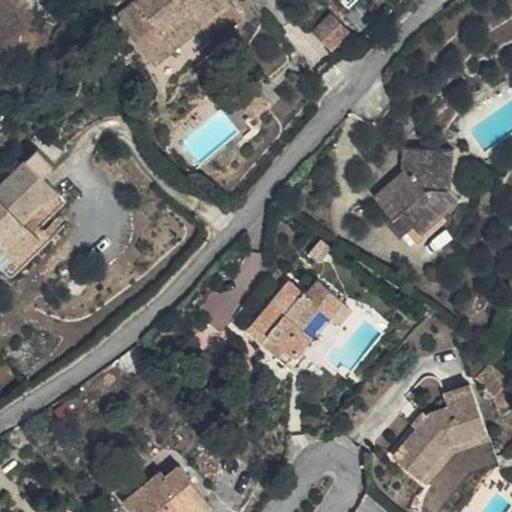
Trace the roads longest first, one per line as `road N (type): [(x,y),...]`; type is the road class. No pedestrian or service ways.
road 1 (residential): [(0,423),(136,330),(437,0)]
road 2 (residential): [(280,511),(314,463),(328,460),(343,464),(348,477),(330,511)]
